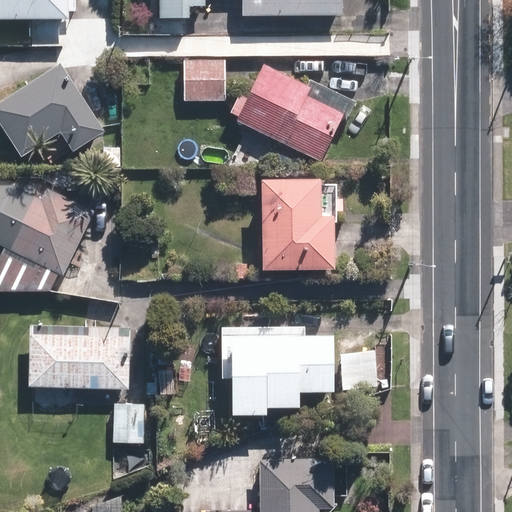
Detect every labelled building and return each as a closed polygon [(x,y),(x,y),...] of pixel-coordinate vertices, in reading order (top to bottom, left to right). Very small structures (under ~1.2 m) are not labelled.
[(66,0),(0,0),(0,15),(67,15),(66,0)] [(163,0),(164,15),(194,15),(193,0),(163,0)] [(344,0),(248,0),(249,12),(345,10),(344,0)] [(231,13),(201,13),(200,37),(230,38),(231,13)] [(225,61),(184,62),(185,98),(225,97),(225,61)] [(311,89),(272,69),(247,117),(323,156),(346,111),(309,92),(311,89)] [(61,72),(0,112),(0,113),(24,149),(63,123),(78,145),(100,130),(61,72)] [(16,181),(16,182),(0,182),(0,236),(15,244),(0,274),(0,288),(4,290),(49,287),(61,263),(69,267),(99,207),(59,187),(53,199),(16,181)] [(341,184),(265,184),(266,263),(341,263),(341,184)] [(124,325),(38,322),(36,377),(122,380),(124,325)] [(340,338),(237,337),(236,408),(272,408),(272,396),(304,396),(304,383),(339,383),(340,338)] [(146,402),(120,402),(119,440),(146,440),(146,402)] [(337,461),(268,460),(267,511),(320,511),(321,501),(337,501),(337,461)]
